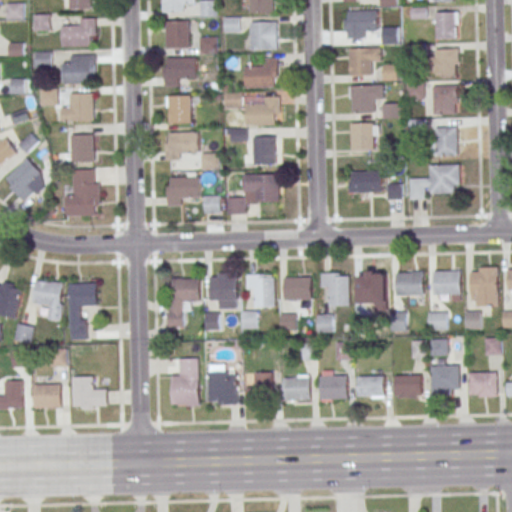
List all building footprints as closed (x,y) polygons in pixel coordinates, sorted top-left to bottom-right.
[(70,0),(93,0),(94,9),(71,9),(70,0)] [(197,0),(198,4),(184,5),(185,12),(164,13),(164,0),(197,0)] [(201,0),(216,0),(217,17),(201,17),(201,0)] [(252,0),(272,0),(273,11),(252,12),(252,0)] [(7,19),(25,19),(25,3),(7,3),(7,19)] [(412,7),(427,7),(428,18),(412,18),(412,7)] [(349,11),(378,10),(378,30),(366,31),(365,37),(348,38),(348,31),(345,31),(345,19),(349,19),(349,11)] [(437,12),(457,12),(457,38),(437,39),(437,12)] [(51,14),(35,14),(35,30),(51,31),(51,14)] [(226,17),(241,17),(241,33),(226,33),(226,17)] [(96,45),(96,18),(74,18),(74,27),(63,27),(63,45),(96,45)] [(168,22),(191,21),(192,49),(168,50),(168,22)] [(251,22),(277,22),(278,49),(252,49),(251,22)] [(383,27),(399,26),(399,42),(383,43),(383,27)] [(202,37),(218,37),(219,53),(202,54),(202,37)] [(10,42),(10,55),(25,55),(25,42),(10,42)] [(350,48),(381,47),(382,61),(373,61),(373,74),(351,75),(350,48)] [(436,49),(456,49),(457,75),(437,76),(436,49)] [(36,67),(52,67),(52,51),(36,51),(36,67)] [(73,64),(64,64),(64,83),(96,83),(96,54),(73,54),(73,64)] [(165,57),(165,85),(186,85),(186,76),(197,76),(197,57),(165,57)] [(257,59),(257,66),(246,66),(246,87),(277,86),(277,59),(257,59)] [(383,65),(399,64),(399,80),(384,81),(383,65)] [(27,78),(11,78),(11,94),(27,94),(27,78)] [(408,82),(425,81),(426,98),(408,98),(408,82)] [(353,86),(384,85),(384,98),(375,98),(375,112),(353,113),(353,86)] [(435,86),(455,86),(456,113),(435,114),(435,86)] [(41,105),(59,105),(59,88),(41,88),(41,105)] [(229,93),(244,92),(244,108),(229,108),(229,93)] [(72,94),(95,94),(95,121),(72,122),(72,94)] [(169,96),(192,96),(193,123),(170,124),(169,96)] [(281,124),(281,97),(259,97),(259,105),(246,105),(246,124),(281,124)] [(382,103),(400,103),(401,117),(383,118),(382,103)] [(409,119),(426,119),(426,137),(410,137),(409,119)] [(352,123),(373,122),(373,149),(353,150),(352,123)] [(437,127),(457,127),(457,154),(437,154),(437,127)] [(232,129),(248,129),(248,141),(233,142),(232,129)] [(166,132),(166,160),(188,160),(188,151),(199,151),(199,132),(166,132)] [(72,135),(95,135),(96,162),(73,163),(72,135)] [(0,163),(18,154),(8,137),(1,141),(0,140),(0,163)] [(255,137),(275,137),(276,163),(255,164),(255,137)] [(203,154),(218,154),(219,170),(203,170),(203,154)] [(41,171),(28,158),(5,182),(24,200),(39,186),(33,180),(41,171)] [(431,165),(460,165),(460,184),(454,184),(454,192),(431,193),(431,187),(426,187),(426,198),(410,199),(410,178),(431,177),(431,165)] [(74,169),(74,195),(67,195),(67,216),(99,216),(100,169),(74,169)] [(353,171),(353,194),(383,194),(383,171),(353,171)] [(247,203),(280,203),(280,174),(244,174),(244,196),(228,196),(228,214),(247,214),(247,203)] [(183,196),(201,196),(201,177),(167,177),(167,206),(183,206),(183,196)] [(401,197),(400,184),(389,184),(390,197),(401,197)] [(205,197),(222,196),(222,212),(206,213),(205,197)] [(434,269),(461,269),(462,291),(435,292),(434,269)] [(472,270),(499,269),(499,292),(472,292),(472,270)] [(397,271),(424,270),(424,293),(398,294),(397,271)] [(322,272),(341,271),(341,274),(351,274),(352,307),(331,307),(330,287),(322,287),(322,272)] [(247,273),(266,272),(266,275),(276,274),(277,307),(256,308),(255,287),(247,287),(247,273)] [(359,300),(384,300),(384,274),(359,274),(359,300)] [(286,276),(312,275),(313,298),(286,299),(286,276)] [(211,276),(238,276),(239,298),(212,299),(211,276)] [(200,278),(169,278),(169,327),(188,327),(188,302),(200,302),(200,278)] [(50,319),(62,320),(64,282),(36,280),(35,305),(51,306),(50,319)] [(70,282),(71,339),(87,339),(86,306),(98,306),(98,282),(70,282)] [(0,303),(0,316),(20,316),(20,284),(0,284),(0,303)] [(243,310),(258,309),(259,328),(244,329),(243,310)] [(431,311),(446,310),(447,329),(431,330),(431,311)] [(467,310),(482,310),(483,328),(467,329),(467,310)] [(206,329),(219,329),(219,312),(206,312),(206,329)] [(282,312),(297,312),(298,331),(282,331),(282,312)] [(392,312),(407,312),(408,330),(392,331),(392,312)] [(319,314),(334,313),(335,332),(320,333),(319,314)] [(356,315),(371,314),(372,333),(356,333),(356,315)] [(34,325),(18,325),(18,341),(34,342),(34,325)] [(487,336),(502,335),(503,354),(487,355),(487,336)] [(433,338),(448,337),(449,356),(433,356),(433,338)] [(413,339),(429,339),(429,358),(414,358),(413,339)] [(302,341),(318,341),(318,360),(303,360),(302,341)] [(338,342),(353,342),(354,360),(338,361),(338,342)] [(67,348),(51,349),(52,366),(68,365),(67,348)] [(29,366),(29,349),(13,349),(13,366),(29,366)] [(172,375),(172,405),(199,405),(199,358),(181,358),(181,375),(172,375)] [(237,373),(227,373),(227,364),(210,364),(210,404),(237,404),(237,373)] [(433,366),(459,365),(460,387),(433,388),(433,366)] [(274,372),(248,372),(248,400),(274,400),(274,372)] [(470,373),(496,372),(497,394),(470,394),(470,373)] [(396,376),(423,375),(423,396),(396,397),(396,376)] [(73,376),(73,408),(108,408),(108,388),(96,388),(96,376),(73,376)] [(321,377),(348,376),(349,397),(322,398),(321,377)] [(359,377),(386,376),(387,397),(360,398),(359,377)] [(284,378),(311,378),(312,399),(285,400),(284,378)] [(0,408),(23,409),(23,380),(5,380),(5,392),(0,392),(0,408)] [(61,384),(34,385),(35,408),(62,407),(61,384)]
